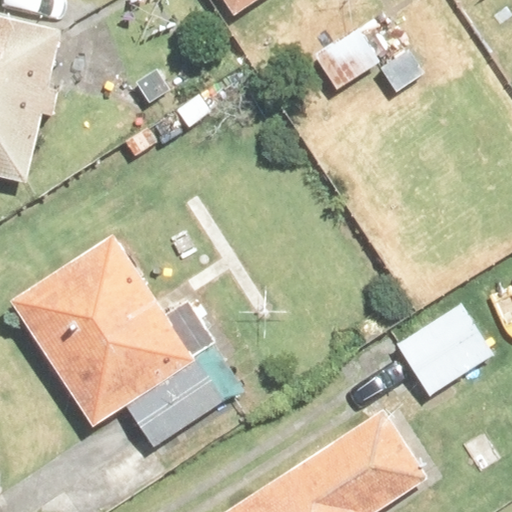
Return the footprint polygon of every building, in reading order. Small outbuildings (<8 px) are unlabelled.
[(273,0),(236,0),(248,17),(273,0)] [(0,174),(42,184),(76,33),(0,15),(0,174)] [(125,240),(26,306),(107,429),(138,409),(165,448),(213,416),(225,435),(258,413),(218,353),(226,348),(191,296),(171,309),(125,240)] [(502,356),(471,309),(410,349),(442,397),(502,356)] [(395,511),(444,481),(400,413),(245,511),(395,511)]
